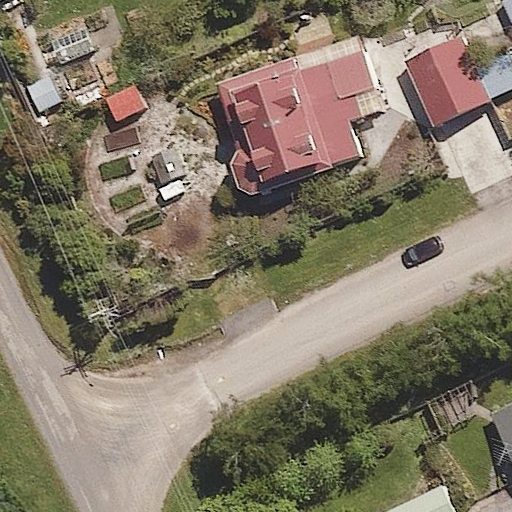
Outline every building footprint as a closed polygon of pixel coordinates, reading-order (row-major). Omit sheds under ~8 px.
[(490,108),(472,69),(462,45),(408,70),(437,133),(490,108)] [(511,51),(472,69),(490,108),(511,98),(511,51)] [(215,91),(237,160),(235,163),(234,167),(233,171),(233,175),(234,180),(235,183),(237,187),(239,191),(242,194),(245,196),(249,198),(253,199),(257,200),(261,200),(265,200),(272,190),(361,160),(350,126),(382,115),(362,58),(297,79),(293,65),(215,91)] [(135,87),(101,106),(115,132),(150,113),(135,87)] [(511,101),(497,107),(510,143),(511,142),(511,101)] [(511,402),(491,412),(499,427),(511,454),(511,402)] [(457,511),(445,486),(390,511),(457,511)]
